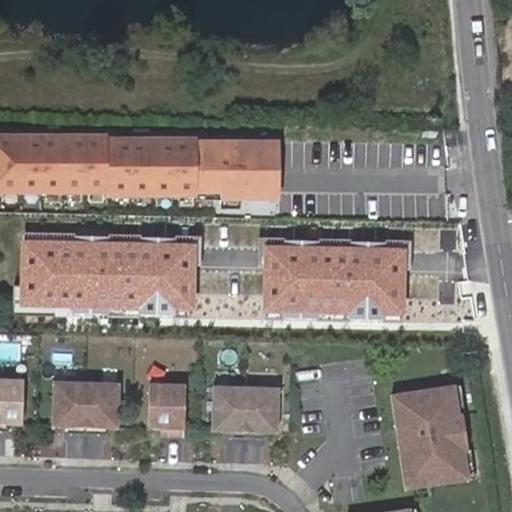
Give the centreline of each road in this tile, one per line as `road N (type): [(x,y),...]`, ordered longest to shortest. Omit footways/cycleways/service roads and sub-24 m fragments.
road 1 (residential): [(0,479),(271,486),(292,511)]
road 2 (secondary): [(476,0),(511,296)]
